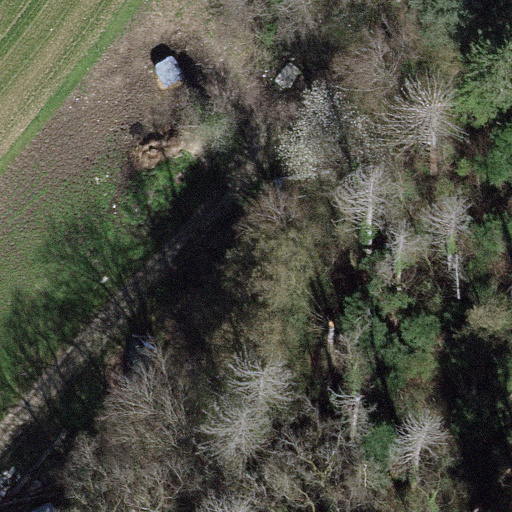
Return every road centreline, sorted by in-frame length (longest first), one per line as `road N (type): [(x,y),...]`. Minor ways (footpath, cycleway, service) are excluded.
road 1 (track): [(502,0),(347,86),(264,149),(85,340),(0,448)]
road 2 (track): [(233,0),(228,54),(264,149)]
